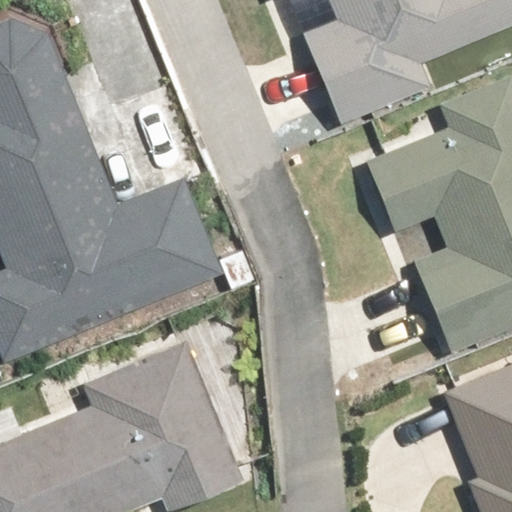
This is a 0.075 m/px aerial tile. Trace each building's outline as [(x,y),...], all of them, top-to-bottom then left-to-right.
[(511,0),(257,0),(258,0),(319,0),(328,20),(289,37),(327,126),(421,87),(412,66),(511,23),(511,0)] [(0,361),(217,279),(179,179),(109,206),(43,33),(2,16),(0,17),(0,361)] [(441,128),(350,167),(380,237),(423,219),(435,246),(394,263),(436,362),(511,329),(511,101),(501,75),(431,104),(441,128)] [(86,408),(0,440),(0,511),(125,511),(153,502),(156,511),(160,511),(234,484),(180,341),(75,381),(86,408)] [(511,511),(511,360),(434,392),(481,511),(511,511)]
